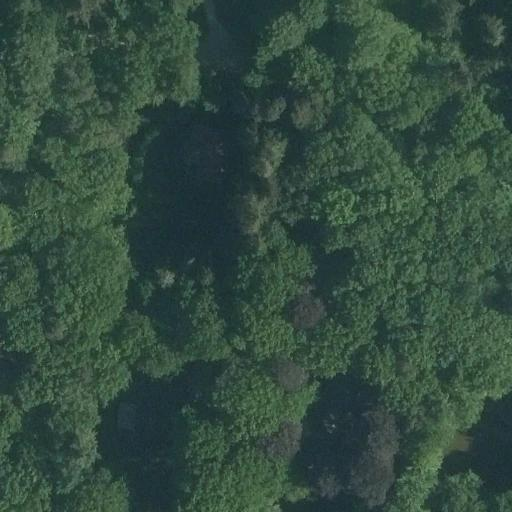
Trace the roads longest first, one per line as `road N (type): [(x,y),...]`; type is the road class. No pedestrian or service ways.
road 1 (track): [(328,83),(258,410),(222,511)]
road 2 (track): [(211,54),(355,89),(511,196)]
road 3 (track): [(211,54),(0,11)]
road 4 (track): [(0,487),(157,511)]
